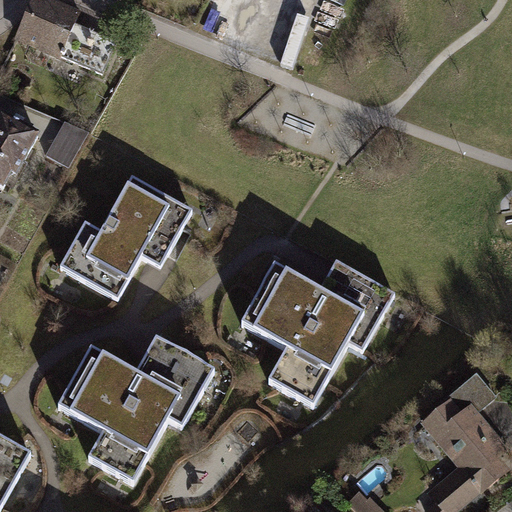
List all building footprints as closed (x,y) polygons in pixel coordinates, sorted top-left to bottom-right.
[(36,0),(17,45),(63,65),(75,37),(84,17),(43,0),(36,0)] [(75,37),(63,65),(103,82),(115,54),(75,37)] [(39,139),(0,119),(0,188),(10,194),(39,139)] [(63,122),(45,157),(67,169),(86,134),(63,122)] [(102,240),(86,230),(61,275),(117,306),(140,263),(151,269),(161,274),(192,218),(133,185),(102,240)] [(323,300),(274,272),(242,329),(289,356),(269,392),(315,418),(351,353),(366,361),(397,304),(338,272),(333,282),(323,300)] [(138,379),(91,352),(54,416),(103,444),(88,470),(132,495),(169,431),(184,439),(218,380),(158,345),(152,355),(138,379)] [(474,374),(417,424),(457,469),(425,497),(431,504),(422,511),(465,511),(511,473),(493,451),(503,442),(480,415),(497,401),(474,374)] [(0,511),(2,511),(29,464),(0,447),(0,511)] [(383,511),(370,498),(355,511),(383,511)]
